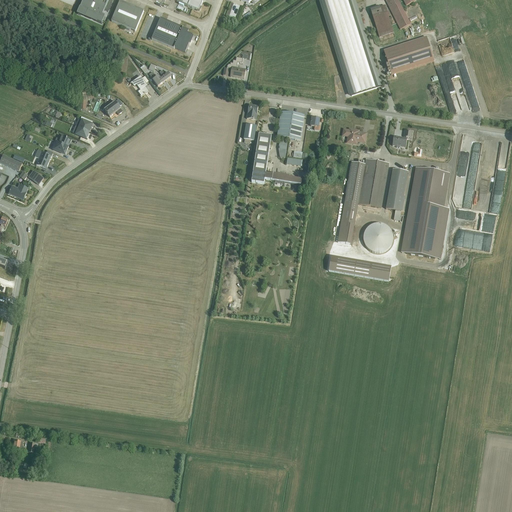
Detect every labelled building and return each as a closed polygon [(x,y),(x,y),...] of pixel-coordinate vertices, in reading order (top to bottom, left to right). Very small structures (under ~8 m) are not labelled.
[(80,8),(77,15),(97,23),(97,22),(102,24),(105,17),(102,16),(109,0),(84,0),(81,8),(80,8)] [(172,0),(191,8),(199,11),(203,0),(172,0)] [(323,0),(321,1),(352,97),(380,87),(352,0),(323,0)] [(352,0),(380,87),(383,87),(382,86),(355,0),(352,0)] [(385,0),(400,30),(411,24),(398,0),(385,0)] [(352,97),(321,1),(319,1),(349,97),(352,97)] [(120,2),(112,22),(136,32),(144,12),(120,2)] [(385,6),(370,10),(379,38),(394,33),(385,6)] [(189,44),(193,37),(193,36),(188,34),(189,32),(183,29),(161,19),(152,40),(174,50),(175,49),(186,53),(189,44)] [(427,37),(384,51),(391,75),(434,62),(427,37)] [(227,67),(227,68),(232,69),(230,77),(244,80),(246,70),(237,69),(238,64),(242,65),(243,59),(236,58),(236,61),(233,61),(233,64),(231,63),(230,65),(229,65),(227,67)] [(144,66),(140,68),(145,74),(149,71),(145,67),(144,66)] [(162,77),(166,82),(172,77),(168,73),(167,74),(165,72),(164,73),(162,71),(160,73),(162,77)] [(164,83),(160,78),(159,76),(156,78),(153,73),(149,76),(158,87),(164,83)] [(141,77),(131,84),(132,84),(134,87),(137,85),(141,91),(138,93),(141,97),(141,98),(149,92),(146,88),(148,87),(146,84),(149,82),(145,77),(142,79),(141,77)] [(83,92),(82,98),(84,98),(84,100),(86,100),(87,98),(90,98),(91,93),(83,92)] [(119,100),(104,111),(110,118),(116,113),(119,116),(123,112),(119,107),(122,105),(119,100)] [(249,105),(247,120),(256,121),(258,107),(249,105)] [(281,113),(277,138),(301,141),(305,116),(281,113)] [(312,118),(311,127),(315,128),(314,131),(318,131),(318,130),(320,131),(321,126),(319,126),(320,119),(312,118)] [(76,127),(90,133),(92,128),(91,128),(92,125),(79,119),(76,127)] [(246,124),(244,140),(254,142),(257,126),(246,124)] [(90,133),(76,127),(73,134),(87,140),(90,133)] [(343,129),(342,137),(347,138),(346,144),(357,146),(358,143),(366,145),(368,134),(360,132),(360,131),(349,129),(349,130),(343,129)] [(394,138),(393,146),(397,147),(396,148),(400,149),(400,147),(406,148),(407,138),(411,139),(412,132),(405,131),(404,138),(405,138),(405,140),(394,138)] [(265,180),(266,174),(271,137),(259,135),(252,183),(264,184),(265,180)] [(55,142),(69,148),(68,147),(69,146),(70,146),(70,145),(72,141),(61,136),(59,140),(57,139),(55,142)] [(280,141),(278,149),(280,158),(285,159),(288,142),(280,141)] [(69,148),(55,142),(52,149),(66,155),(69,148)] [(328,151),(324,156),(328,160),(332,155),(328,151)] [(2,156),(0,161),(0,164),(19,173),(22,165),(2,156)] [(352,163),(338,243),(351,245),(358,205),(382,209),(389,164),(366,160),(365,165),(352,163)] [(415,168),(401,253),(440,260),(449,210),(444,209),(450,174),(415,168)] [(492,180),(490,196),(498,197),(502,170),(494,169),(493,180),(492,180)] [(393,170),(386,210),(395,211),(394,221),(400,222),(408,173),(393,170)] [(456,171),(451,205),(469,207),(473,174),(456,171)] [(23,172),(20,177),(25,181),(28,176),(23,172)] [(33,172),(29,178),(39,185),(44,179),(33,172)] [(266,174),(265,180),(301,185),(302,180),(289,178),(289,177),(272,174),(271,175),(266,174)] [(13,187),(9,195),(24,201),(29,189),(20,185),(18,189),(13,187)] [(378,252),(388,244),(392,232),(387,225),(385,224),(382,221),(380,223),(379,222),(379,221),(373,219),(364,227),(361,234),(363,237),(362,240),(369,249),(378,252)] [(14,441),(13,449),(22,450),(23,443),(14,441)] [(30,443),(28,453),(33,454),(34,449),(37,450),(38,444),(30,443)]
